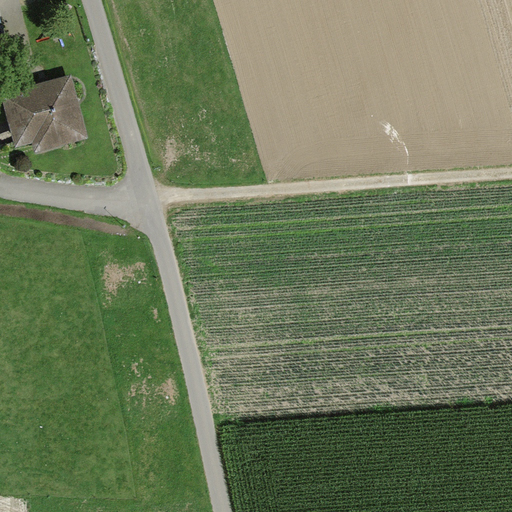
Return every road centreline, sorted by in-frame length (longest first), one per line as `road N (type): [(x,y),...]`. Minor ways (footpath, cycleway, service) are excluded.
road 1 (unknown): [(145,209),(511,177)]
road 2 (track): [(0,192),(145,209)]
